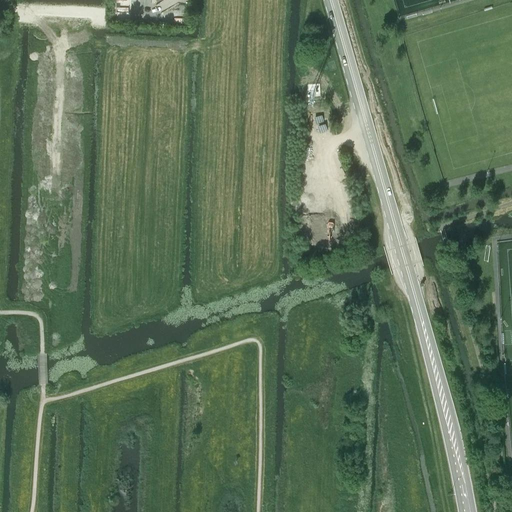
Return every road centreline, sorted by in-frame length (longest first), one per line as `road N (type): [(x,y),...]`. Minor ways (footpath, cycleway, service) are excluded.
road 1 (secondary): [(467,511),(395,230)]
road 2 (secondary): [(330,0),(395,230)]
